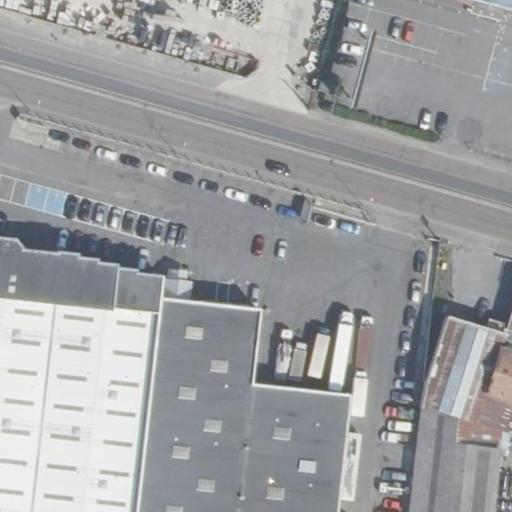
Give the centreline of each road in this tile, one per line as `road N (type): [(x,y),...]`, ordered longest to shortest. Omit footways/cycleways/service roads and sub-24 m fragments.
road 1 (primary): [(511,191),(0,46)]
road 2 (primary): [(0,82),(511,227)]
